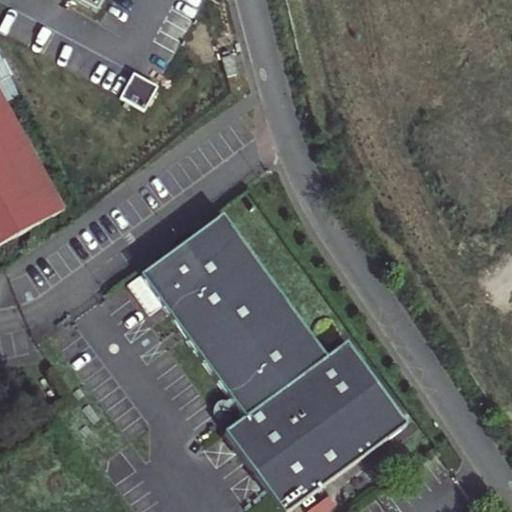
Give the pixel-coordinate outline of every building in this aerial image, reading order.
[(511,0),(475,0),(498,37),(458,62),(511,150),(511,0)] [(1,79),(21,68),(4,36),(0,38),(0,247),(69,204),(1,79)] [(237,75),(232,57),(220,61),(225,78),(237,75)] [(145,114),(157,90),(130,77),(118,102),(145,114)] [(275,292),(221,219),(126,287),(146,316),(162,305),(244,421),(325,362),(275,292)] [(468,313),(511,286),(511,240),(448,280),(468,313)] [(347,348),(325,362),(244,421),(225,435),(280,511),(287,511),(405,427),(347,348)]
